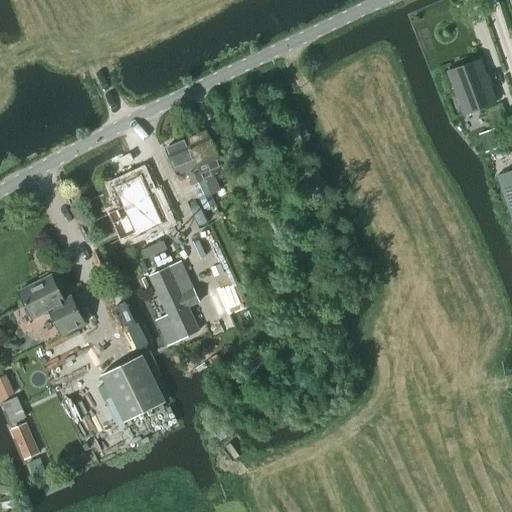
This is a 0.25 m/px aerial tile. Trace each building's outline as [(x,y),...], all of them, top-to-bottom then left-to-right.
[(464,115),(494,103),(479,61),(449,72),(464,115)] [(210,194),(220,189),(213,174),(223,169),(205,130),(185,139),(210,194)] [(499,130),(480,137),(485,152),(504,145),(499,130)] [(210,194),(185,139),(164,149),(178,179),(188,175),(204,209),(214,204),(210,194)] [(136,166),(109,179),(118,197),(103,205),(116,232),(162,210),(149,183),(145,185),(136,166)] [(511,171),(497,176),(511,222),(511,171)] [(169,267),(147,277),(165,316),(155,321),(167,346),(170,345),(191,335),(180,312),(188,308),(199,303),(194,291),(183,296),(169,267)] [(63,300),(51,276),(18,292),(32,320),(50,311),(61,337),(85,326),(72,295),(63,300)] [(124,423),(164,403),(141,356),(101,376),(124,423)] [(257,358),(242,363),(243,366),(247,375),(261,369),(257,358)] [(10,425),(25,419),(16,398),(1,405),(10,425)] [(25,423),(11,429),(24,461),(39,455),(25,423)]
